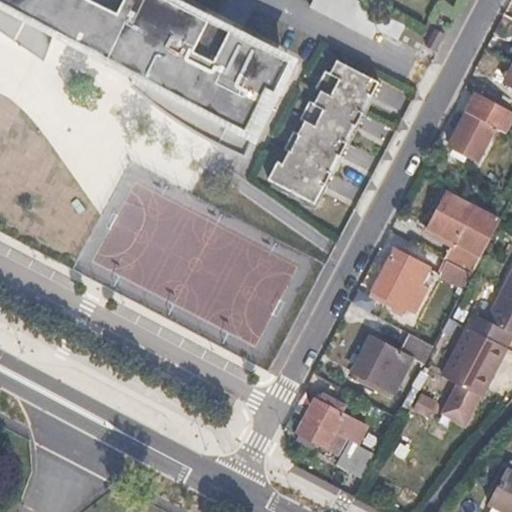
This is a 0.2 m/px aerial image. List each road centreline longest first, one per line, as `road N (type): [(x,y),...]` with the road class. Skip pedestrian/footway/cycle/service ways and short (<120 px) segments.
road 1 (residential): [(491,0),(232,491)]
road 2 (tertiary): [(0,369),(232,491)]
